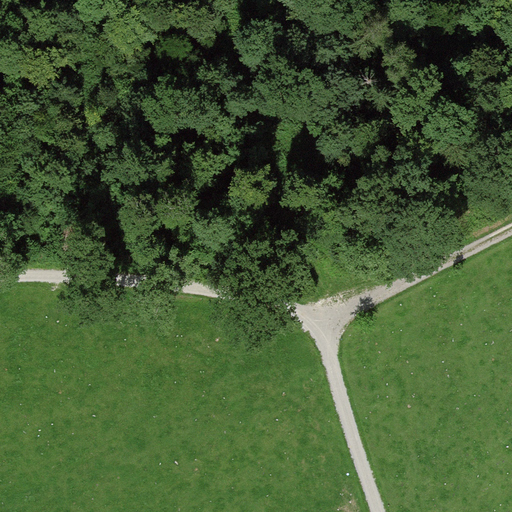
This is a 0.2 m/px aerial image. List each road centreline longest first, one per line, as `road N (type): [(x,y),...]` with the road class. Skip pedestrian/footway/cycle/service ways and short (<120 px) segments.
road 1 (track): [(511,232),(320,319),(382,511)]
road 2 (track): [(320,319),(209,288),(0,277)]
